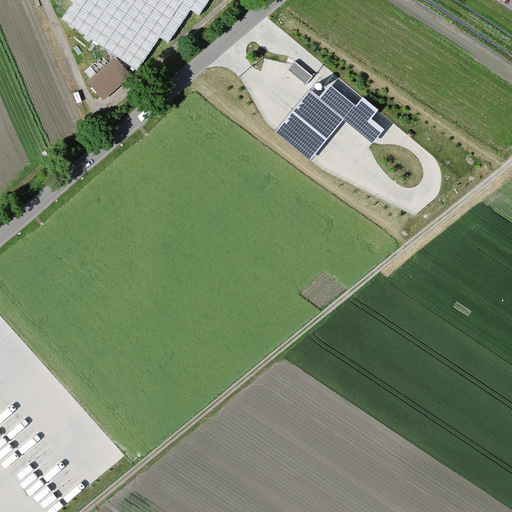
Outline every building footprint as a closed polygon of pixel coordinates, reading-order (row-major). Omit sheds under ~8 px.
[(69,0),(73,2),(62,19),(137,70),(160,37),(168,43),(190,9),(199,15),(209,0),(69,0)] [(116,59),(89,83),(101,96),(127,72),(116,59)] [(294,61),(288,70),(305,85),(313,76),(294,61)] [(310,90),(275,131),(310,160),(344,119),(373,143),(384,129),(371,119),(378,110),(363,97),(355,105),(329,84),(319,97),(310,90)] [(0,420),(7,414),(15,418),(20,408),(7,395),(0,401),(0,392),(7,380),(0,385),(0,420)] [(69,501),(87,487),(75,472),(57,486),(69,501)]
